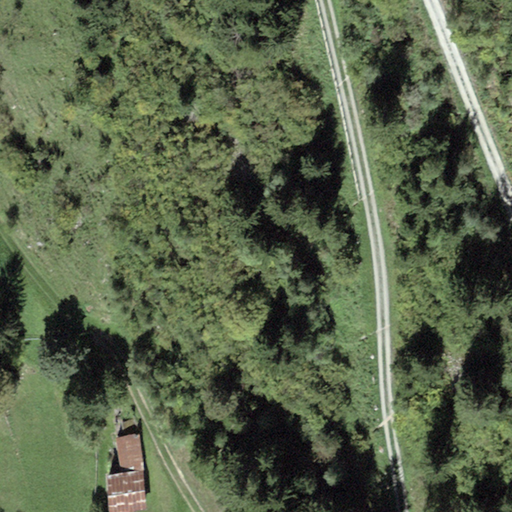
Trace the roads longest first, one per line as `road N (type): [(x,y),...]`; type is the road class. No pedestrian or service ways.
road 1 (track): [(343,0),(391,279),(393,390),(417,511)]
road 2 (track): [(0,223),(139,388),(197,511)]
road 3 (track): [(435,0),(511,198)]
